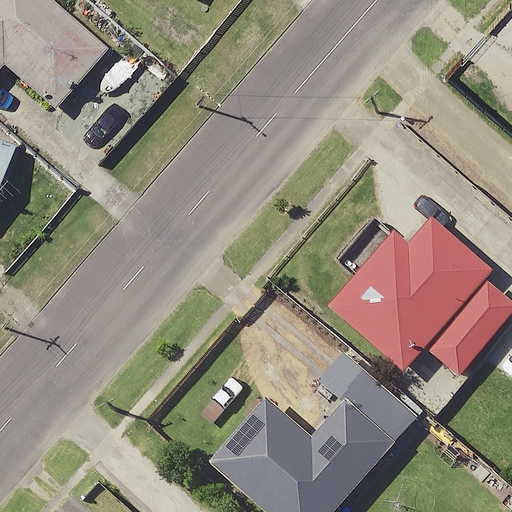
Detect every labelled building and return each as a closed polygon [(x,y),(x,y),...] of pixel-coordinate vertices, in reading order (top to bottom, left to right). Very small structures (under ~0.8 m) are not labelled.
[(106,59),(40,0),(0,0),(0,71),(1,71),(53,118),(106,59)] [(0,191),(17,152),(0,144),(0,191)] [(327,308),(404,374),(492,272),(431,220),(410,245),(394,231),(327,308)] [(431,353),(460,378),(511,318),(511,304),(489,285),(431,353)] [(419,415),(345,352),(323,377),(347,398),(397,440),(419,415)] [(210,467),(262,511),(334,511),(397,440),(347,398),(312,438),(268,400),(210,467)]
